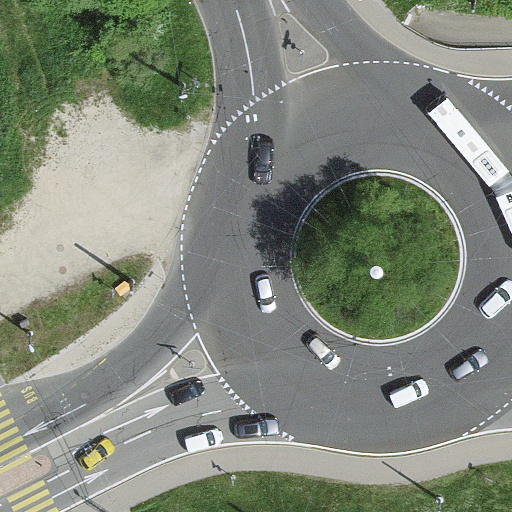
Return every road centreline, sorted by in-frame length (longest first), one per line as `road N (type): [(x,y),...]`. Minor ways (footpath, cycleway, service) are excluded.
road 1 (primary): [(0,468),(255,334)]
road 2 (primary): [(255,334),(313,384),(390,396),(461,366),(488,338)]
road 3 (primary): [(322,125),(257,176),(239,213),(237,296),(255,334)]
road 4 (primary): [(491,180),(446,136),(416,123),(353,117),(322,125)]
road 5 (primary): [(322,125),(264,0)]
